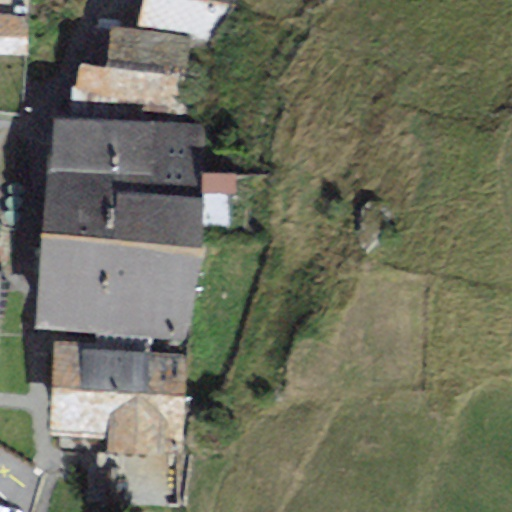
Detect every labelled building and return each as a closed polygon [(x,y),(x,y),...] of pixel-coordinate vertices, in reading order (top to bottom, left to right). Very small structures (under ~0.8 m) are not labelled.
[(146,0),(138,36),(195,45),(194,62),(237,12),(236,0),(146,0)] [(0,45),(28,47),(31,6),(0,4),(0,45)] [(181,113),(190,48),(118,38),(112,76),(84,72),(81,100),(181,113)] [(203,130),(52,125),(46,324),(196,329),(203,130)] [(187,357),(52,346),(45,437),(180,448),(187,357)]
